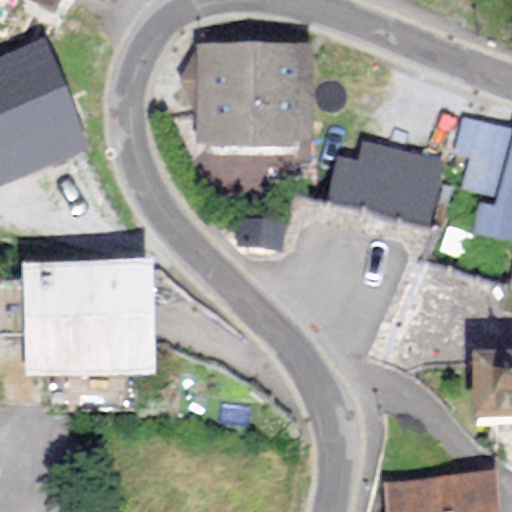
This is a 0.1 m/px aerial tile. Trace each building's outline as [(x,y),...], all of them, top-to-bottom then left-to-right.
[(65,109),(48,68),(26,76),(0,87),(0,190),(83,156),(65,109)] [(305,72),(218,71),(217,162),(304,163),(305,72)] [(511,204),(511,201),(511,145),(491,139),(490,145),(485,161),(475,193),(511,204)] [(470,156),(485,161),(490,145),(474,141),(470,156)] [(511,201),(511,204),(505,227),(488,223),(482,245),(511,253),(511,201)] [(42,302),(45,381),(143,379),(141,300),(42,302)] [(428,300),(421,323),(444,329),(450,307),(428,300)] [(511,365),(483,366),(483,423),(508,423),(511,422),(511,365)] [(494,511),(493,495),(406,505),(405,497),(394,498),(395,511),(494,511)]
